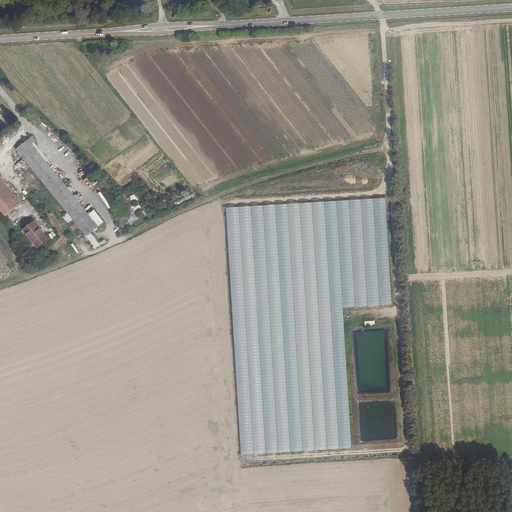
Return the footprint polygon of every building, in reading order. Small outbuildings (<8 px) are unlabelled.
[(43,123),(40,126),(46,131),(49,128),(43,123)] [(28,166),(85,237),(98,227),(91,218),(87,214),(32,144),(28,140),(16,150),(23,159),(28,166)] [(28,166),(23,159),(12,168),(17,174),(28,166)] [(0,176),(0,210),(4,216),(21,203),(0,176)] [(133,202),(139,199),(136,194),(131,197),(133,202)] [(241,455),(351,448),(343,308),(392,305),(385,198),(226,207),(241,455)] [(133,206),(132,208),(140,211),(143,203),(139,201),(137,207),(133,206)] [(33,221),(22,230),(37,249),(48,240),(33,221)]
